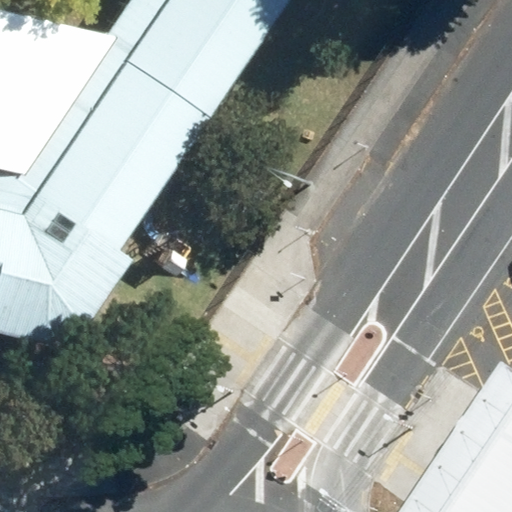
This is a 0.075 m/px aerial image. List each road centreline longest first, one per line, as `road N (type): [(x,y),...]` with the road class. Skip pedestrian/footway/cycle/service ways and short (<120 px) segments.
road 1 (tertiary): [(191,511),(372,255),(470,186)]
road 2 (tertiary): [(470,186),(446,299),(355,445),(338,511)]
